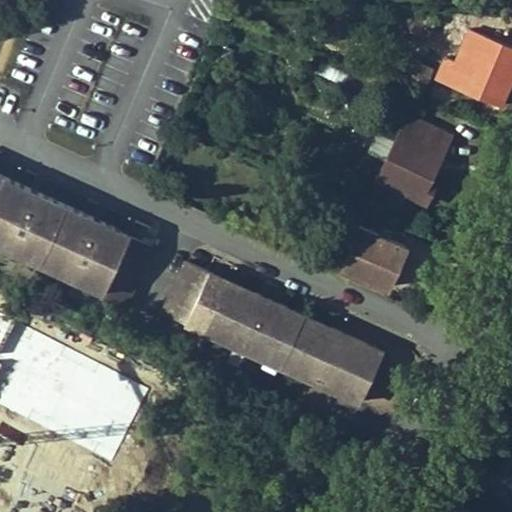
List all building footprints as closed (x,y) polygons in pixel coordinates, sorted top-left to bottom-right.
[(472,39),(455,81),(510,104),(511,98),(511,44),(476,30),(472,39)] [(448,78),(455,81),(472,39),(465,36),(448,78)] [(420,64),(413,80),(432,88),(439,72),(420,64)] [(346,95),(359,99),(368,73),(355,69),(346,95)] [(384,98),(372,92),(363,112),(375,118),(384,98)] [(402,105),(384,98),(375,118),(383,122),(386,115),(396,119),(402,105)] [(454,147),(414,130),(387,192),(433,212),(449,174),(443,172),(454,147)] [(121,316),(148,254),(0,188),(0,255),(17,263),(19,259),(56,276),(54,280),(99,299),(96,305),(121,316)] [(367,220),(343,269),(386,291),(411,242),(367,220)] [(17,263),(54,280),(56,276),(19,259),(17,263)] [(187,326),(208,280),(181,268),(160,314),(187,326)] [(228,344),(248,297),(208,280),(187,326),(228,344)] [(380,355),(248,297),(228,344),(359,402),(380,355)] [(0,496),(39,511),(54,511),(82,442),(44,426),(66,372),(39,361),(0,458),(0,496)]
